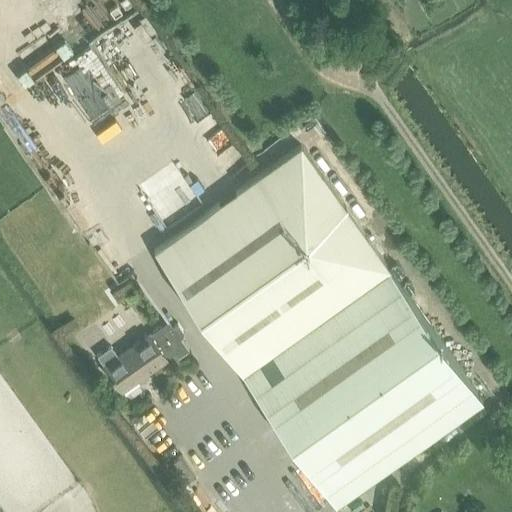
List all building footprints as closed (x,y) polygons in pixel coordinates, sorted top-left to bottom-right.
[(323,142),(322,141),(321,140),(320,140),(319,139),(317,139),(316,139),(314,139),(313,139),(312,140),(310,141),(309,142),(309,143),(308,145),(308,146),(308,147),(308,149),(308,150),(309,152),(310,153),(311,154),(312,155),(313,156),(314,156),(316,156),(317,156),(319,156),(320,155),(322,154),(323,153),(324,152),(324,151),(325,149),(325,148),(325,147),(325,145),(324,144),(323,142)] [(335,503),(482,399),(389,267),(302,144),(154,248),(242,371),(335,503)] [(335,158),(334,157),(333,156),(331,155),(330,154),(329,154),(327,154),(326,154),(324,155),(323,155),(322,156),(321,157),(320,159),(319,160),(319,162),(319,163),(319,165),(319,166),(320,167),(321,169),(322,170),(323,171),(324,171),(326,172),(327,172),(329,172),(330,172),(332,171),(333,170),(334,169),(335,168),(336,167),(336,165),(336,164),(336,162),(336,161),(336,159),(335,158)] [(346,174),(345,173),(344,172),(342,171),(341,171),(340,170),(338,170),(337,170),(335,171),(334,172),(333,172),(332,174),(331,175),(330,176),(330,178),(330,179),(330,181),(330,182),(331,183),(332,185),(333,186),(334,187),(335,187),(337,188),(338,188),(340,188),(341,187),(343,187),(344,186),(345,185),(346,184),(347,183),(347,181),(347,180),(347,178),(347,177),(346,175),(346,174)] [(358,189),(357,188),(356,187),(354,186),(353,185),(351,185),(350,185),(348,185),(347,186),(345,186),(344,187),(343,189),(342,190),(341,191),(341,193),(341,194),(341,196),(341,198),(342,199),(343,201),(344,202),(345,203),(347,203),(348,204),(350,204),(352,204),(353,204),(355,203),(356,202),(357,201),(358,200),(359,198),(359,197),(360,195),(360,194),(359,192),(359,190),(358,189)] [(369,206),(368,205),(367,204),(365,203),(364,203),(363,202),(361,202),(360,203),(358,203),(357,204),(356,205),(355,206),(354,207),(354,208),(353,210),(353,211),(353,212),(354,214),(354,215),(355,216),(356,217),(357,218),(358,219),(360,219),(361,219),(363,219),(364,219),(366,219),(367,218),(368,217),(369,216),(369,214),(370,213),(370,212),(370,210),(370,209),(369,207),(369,206)] [(70,297),(52,309),(61,324),(79,312),(70,297)] [(171,326),(167,319),(117,354),(111,344),(97,354),(121,388),(165,357),(168,360),(187,347),(179,336),(182,334),(183,330),(177,322),(171,326)]
